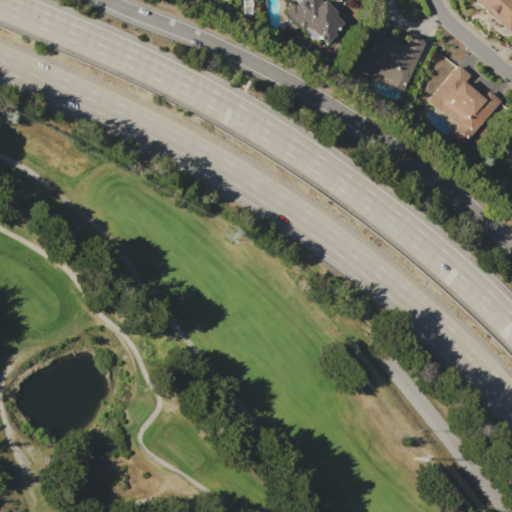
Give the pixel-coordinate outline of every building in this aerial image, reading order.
[(283,12),(292,3),(293,5),(298,0),(322,0),(331,9),(333,7),(337,12),(334,15),(343,25),(324,43),(310,29),(309,30),(305,26),(301,30),(283,12)] [(511,0),(511,25),(507,31),(473,0),(511,0)] [(401,93),(386,86),(389,80),(368,70),(365,77),(349,70),(373,16),(388,23),(383,35),(405,45),(410,33),(425,39),(401,93)] [(425,100),(456,64),(469,75),(463,82),(480,96),(486,90),(499,101),(463,143),(451,133),(456,127),(425,100)] [(511,143),(502,136),(511,123),(511,157),(509,155),(511,151),(511,143)]
